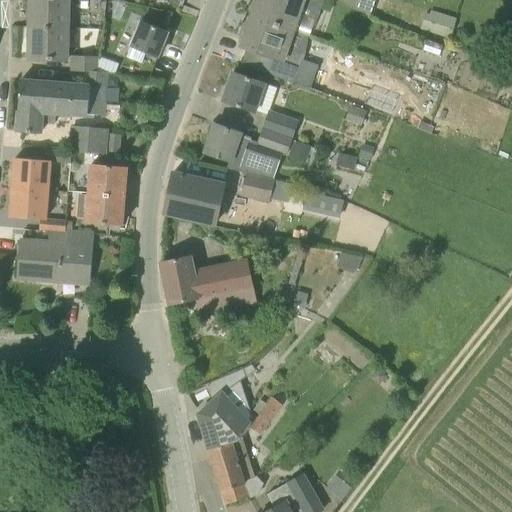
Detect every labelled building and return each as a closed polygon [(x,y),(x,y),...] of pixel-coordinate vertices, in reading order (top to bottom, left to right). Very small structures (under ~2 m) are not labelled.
[(31,0),(31,27),(69,28),(69,0),(31,0)] [(258,0),(253,17),(294,31),(302,5),(320,11),(324,0),(258,0)] [(338,0),(369,18),(375,0),(338,0)] [(422,30),(449,39),(452,40),(458,21),(432,13),(431,16),(427,15),(422,30)] [(243,47),(269,56),(264,72),(297,83),(304,61),(286,55),(294,31),(253,17),(243,47)] [(142,63),(147,52),(159,57),(169,33),(141,22),(131,46),(132,46),(127,57),(142,63)] [(30,59),(68,60),(69,28),(31,27),(30,59)] [(71,71),(86,72),(98,72),(98,68),(98,57),(71,56),(71,71)] [(109,69),(98,68),(98,72),(86,72),(85,85),(22,81),(19,106),(105,112),(107,87),(108,87),(109,69)] [(233,73),(223,101),(223,102),(258,113),(267,85),(233,73)] [(355,97),(376,105),(382,90),(360,83),(355,97)] [(105,115),(105,112),(19,106),(19,107),(21,107),(18,131),(42,132),(43,122),(56,123),(57,111),(105,115)] [(270,111),(264,128),(294,139),(300,121),(270,111)] [(240,134),(241,133),(215,124),(205,152),(231,161),(231,160),(242,164),(251,138),(240,134)] [(74,126),(72,152),(74,152),(106,154),(108,128),(74,126)] [(294,139),(264,128),(257,146),(288,157),(294,139)] [(121,135),(111,134),(110,152),(120,153),(121,135)] [(74,152),(72,152),(46,149),(45,161),(15,159),(13,187),(50,190),(52,162),(73,164),(74,152)] [(88,193),(125,197),(127,168),(90,165),(88,193)] [(165,213),(216,225),(225,185),(174,173),(165,213)] [(248,173),(243,197),(269,203),(274,179),(248,173)] [(49,231),(63,232),(66,232),(66,229),(68,229),(68,220),(48,219),(50,190),(13,187),(10,216),(42,218),(41,230),(49,231)] [(311,192),(309,209),(343,213),(345,195),(311,192)] [(88,193),(85,222),(123,225),(125,197),(88,193)] [(66,232),(63,232),(49,231),(48,243),(24,241),(21,272),(59,275),(58,281),(69,281),(68,297),(87,299),(88,286),(87,286),(92,231),(68,229),(66,229),(66,232)] [(342,254),(339,267),(358,272),(361,258),(342,254)] [(200,315),(257,303),(249,263),(193,275),(189,257),(163,263),(172,304),(197,299),(200,315)] [(210,450),(241,441),(244,438),(243,437),(251,427),(252,425),(223,394),(248,377),(244,369),(205,385),(213,402),(199,414),(209,450),(210,450)] [(252,425),(251,427),(261,434),(282,405),(272,398),(252,425)] [(241,441),(210,450),(223,492),(224,492),(228,504),(250,497),(245,481),(256,477),(244,438),(241,441)] [(340,472),(334,478),(337,481),(330,489),(342,499),(355,484),(340,472)] [(278,488),(286,500),(286,501),(287,501),(292,511),(318,511),(323,510),(311,487),(302,491),(295,479),(278,488)] [(292,511),(287,501),(286,501),(286,500),(264,511),(292,511)]
